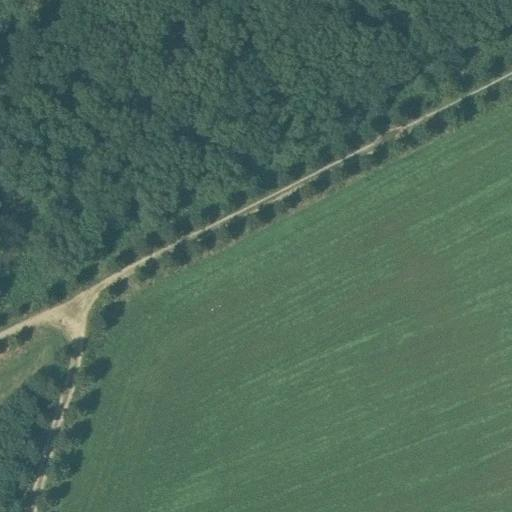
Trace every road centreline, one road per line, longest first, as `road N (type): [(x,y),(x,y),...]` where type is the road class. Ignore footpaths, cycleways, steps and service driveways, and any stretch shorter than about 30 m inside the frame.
road 1 (track): [(92,292),(511,75)]
road 2 (track): [(28,511),(71,370),(72,308)]
